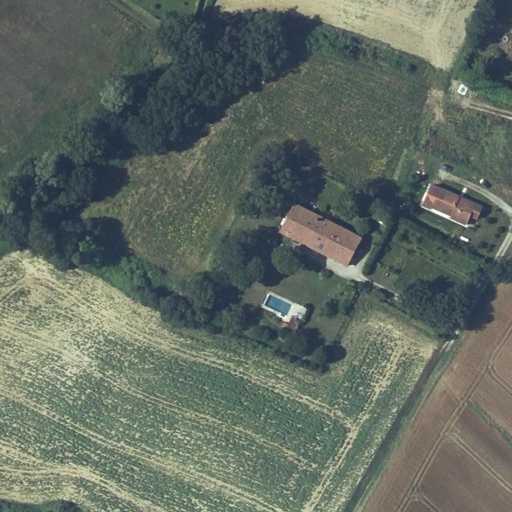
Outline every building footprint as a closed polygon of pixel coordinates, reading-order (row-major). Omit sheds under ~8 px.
[(469,218),(476,221),(482,206),(429,185),(420,207),(466,226),(469,218)] [(307,237),(320,208),(311,204),(298,232),(307,237)] [(366,231),(320,208),(307,237),(352,258),(366,231)] [(384,241),(366,231),(352,258),(370,267),(373,263),(384,241)] [(394,246),(384,241),(373,263),(383,268),(394,246)] [(285,330),(295,333),(299,320),(290,317),(285,330)]
